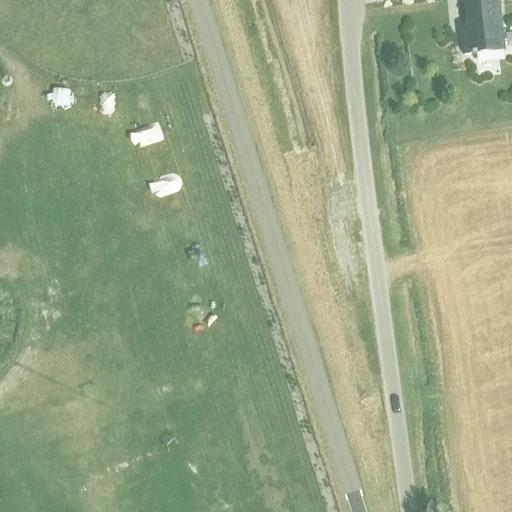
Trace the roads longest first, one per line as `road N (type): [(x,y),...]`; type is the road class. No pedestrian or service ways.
road 1 (unclassified): [(356,511),(194,0)]
road 2 (unclassified): [(406,511),(345,0)]
